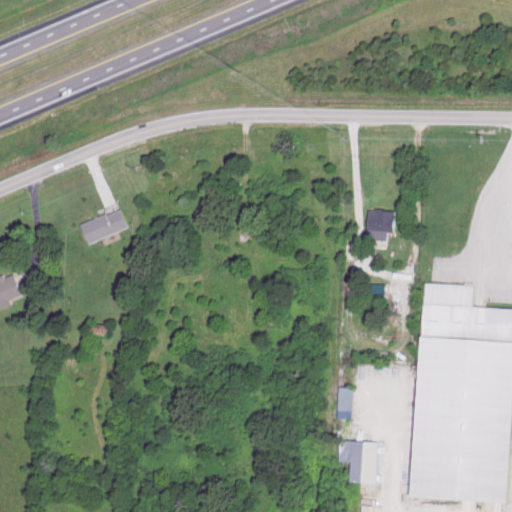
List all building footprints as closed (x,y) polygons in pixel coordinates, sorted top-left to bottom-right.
[(86,223),(94,242),(134,224),(126,206),(86,223)] [(399,208),(372,207),(371,238),(391,239),(391,229),(399,230),(399,208)] [(0,278),(0,305),(28,296),(20,272),(10,275),(9,275),(0,278)] [(427,285),(419,499),(511,501),(511,311),(477,310),(478,287),(427,285)] [(359,412),(359,385),(342,385),(342,412),(359,412)] [(357,480),(384,480),(385,439),(343,438),(342,459),(358,459),(357,480)]
